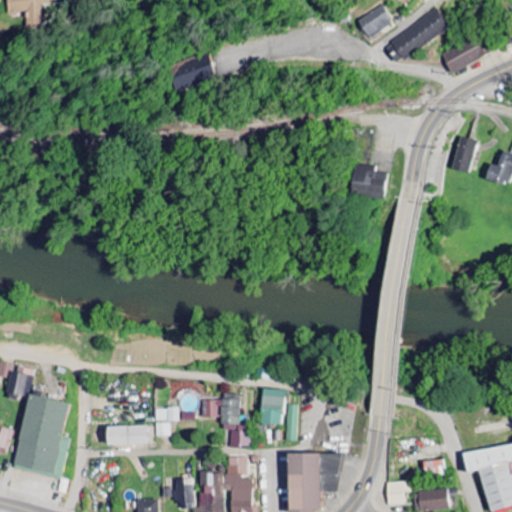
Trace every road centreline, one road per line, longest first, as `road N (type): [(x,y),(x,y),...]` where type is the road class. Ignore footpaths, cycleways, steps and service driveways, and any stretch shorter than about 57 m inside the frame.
road 1 (residential): [(473,511),(444,431),(426,411),(366,395),(108,371),(0,351)]
road 2 (secondary): [(389,419),(368,481),(346,511),(34,511),(0,502)]
road 3 (secondary): [(418,199),(389,419)]
road 4 (residential): [(82,455),(261,448)]
road 5 (secondary): [(511,65),(458,95),(431,125),(418,199)]
road 6 (residential): [(458,95),(437,74),(393,63),(382,50),(435,0)]
road 7 (residential): [(68,511),(83,451),(83,366)]
